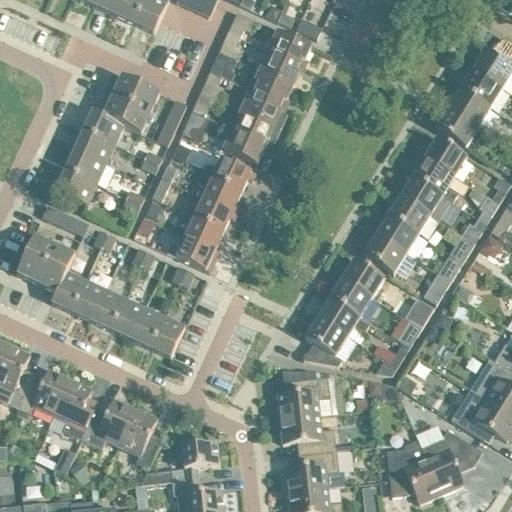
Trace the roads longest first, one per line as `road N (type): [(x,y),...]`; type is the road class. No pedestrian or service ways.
road 1 (residential): [(66,76),(86,50),(178,91),(190,88),(227,8)]
road 2 (residential): [(188,408),(0,321)]
road 3 (residential): [(0,216),(66,76)]
road 4 (residential): [(253,511),(247,449),(232,427),(188,408)]
road 5 (residential): [(188,408),(241,294)]
